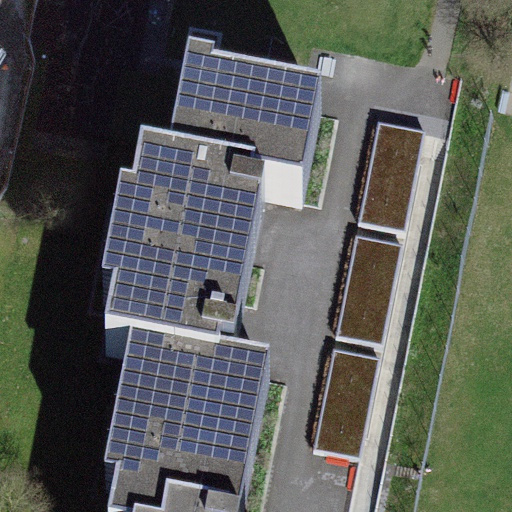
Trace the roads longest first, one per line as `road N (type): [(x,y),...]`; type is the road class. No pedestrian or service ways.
road 1 (unknown): [(485,334),(461,503),(505,511)]
road 2 (unknown): [(511,161),(485,334)]
